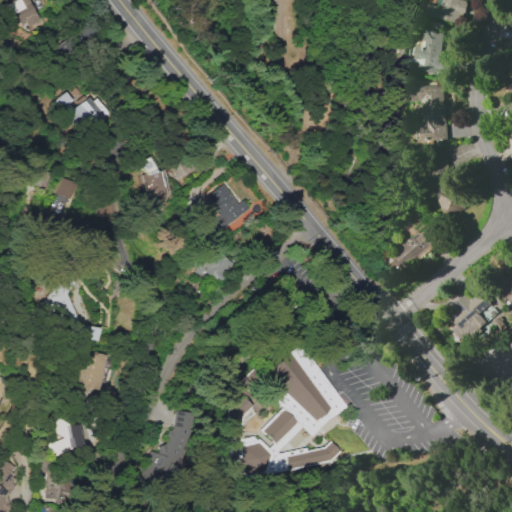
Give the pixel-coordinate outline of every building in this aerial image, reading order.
[(14,0),(0,6),(0,12),(8,29),(23,21),(25,26),(37,20),(27,0),(14,0)] [(422,15),(456,23),(461,0),(440,0),(439,7),(425,4),(422,15)] [(447,74),(448,62),(439,61),(442,32),(421,30),(419,45),(414,45),(412,58),(405,57),(403,70),(447,74)] [(443,83),(402,85),(403,101),(419,101),(420,142),(444,141),(443,83)] [(106,115),(91,95),(75,107),(64,92),(53,101),(78,135),(106,115)] [(465,209),(449,148),(427,154),(436,191),(435,191),(441,215),(465,209)] [(175,177),(188,172),(182,158),(170,164),(175,177)] [(49,171),(34,168),(30,183),(45,187),(49,171)] [(145,199),(162,195),(155,169),(138,174),(145,199)] [(75,182),(61,178),(56,194),(70,198),(75,182)] [(217,232),(244,210),(222,182),(207,195),(216,206),(213,207),(219,215),(209,223),(217,232)] [(402,271),(431,245),(417,229),(388,256),(402,271)] [(230,265),(209,245),(188,267),(197,276),(203,270),(215,281),(230,265)] [(511,270),(494,280),(509,308),(511,306),(511,270)] [(488,303),(476,290),(469,295),(467,293),(445,313),(455,324),(452,327),(463,338),(483,320),(477,313),(488,303)] [(346,405),(300,348),(291,349),(264,371),(266,383),(270,388),(271,395),(282,408),(264,422),(261,429),(272,443),(267,448),(263,443),(252,438),(231,441),(225,455),(226,463),(253,475),(323,465),(339,452),(329,440),(318,449),(289,453),(287,451),(270,454),(301,429),(310,433),(346,405)] [(75,391),(98,395),(103,355),(81,352),(75,391)] [(189,413),(172,409),(163,445),(159,444),(157,453),(148,450),(141,477),(173,484),(189,413)] [(78,424),(64,425),(63,414),(48,416),(51,439),(46,439),(48,452),(81,448),(78,424)] [(0,511),(17,484),(7,478),(14,467),(2,459),(0,463),(0,511)] [(43,499),(63,500),(65,474),(44,473),(43,499)]
